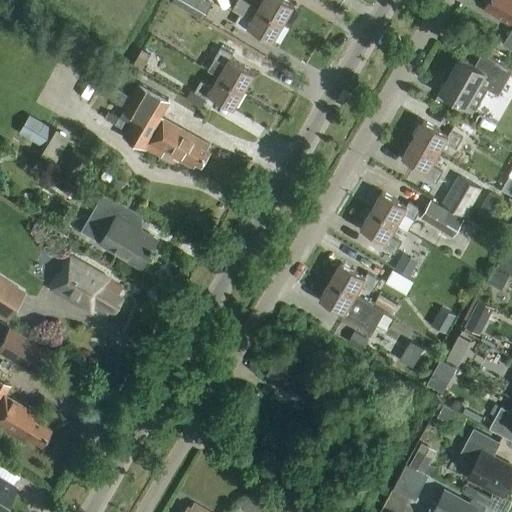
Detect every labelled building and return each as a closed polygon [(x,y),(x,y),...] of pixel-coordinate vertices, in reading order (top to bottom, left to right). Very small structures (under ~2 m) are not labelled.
[(167,0),(202,20),(212,3),(206,0),(167,0)] [(238,0),(233,10),(241,14),(251,21),(258,9),(242,0),(238,0)] [(284,24),(294,6),(284,0),(263,0),(258,9),(284,24)] [(511,0),(490,0),(484,11),(511,27),(503,41),(511,46),(511,0)] [(284,24),(258,9),(251,21),(241,14),(235,24),(246,31),(248,27),(273,42),(284,24)] [(244,91),(255,73),(232,60),(234,55),(222,48),(215,58),(212,56),(204,68),(220,77),(244,91)] [(143,51),(134,67),(142,71),(151,56),(143,51)] [(460,57),(440,91),(466,106),(475,111),(488,89),(498,95),(511,71),(482,54),(475,66),(460,57)] [(109,57),(107,66),(124,70),(126,61),(109,57)] [(280,73),(274,81),(289,92),(295,84),(280,73)] [(244,91),(220,77),(213,88),(203,82),(197,92),(206,98),(208,94),(234,109),(244,91)] [(209,144),(162,114),(171,100),(139,81),(131,96),(111,84),(105,95),(125,107),(119,117),(109,110),(104,117),(122,128),(128,119),(131,122),(123,135),(162,157),(166,150),(192,166),(194,162),(201,166),(211,150),(206,148),(209,144)] [(55,110),(68,95),(58,87),(46,102),(55,110)] [(423,121),(412,139),(438,154),(445,142),(456,149),(462,138),(451,132),(449,136),(423,121)] [(438,154),(412,139),(402,157),(427,172),(425,176),(436,183),(441,173),(430,166),(438,154)] [(78,181),(91,160),(72,149),(60,170),(78,181)] [(466,217),(482,189),(458,175),(442,203),(466,217)] [(69,181),(64,190),(75,197),(81,188),(69,181)] [(142,267),(158,240),(119,217),(125,205),(102,192),(80,230),(99,241),(99,242),(142,267)] [(407,207),(381,192),(371,210),(396,224),(403,212),(415,218),(420,209),(410,203),(407,207)] [(489,193),(484,203),(493,208),(499,199),(489,193)] [(420,217),(453,237),(463,219),(431,199),(420,217)] [(396,224),(371,210),(360,228),(386,243),(384,247),(395,254),(401,244),(389,236),(396,224)] [(511,273),(511,254),(507,251),(499,266),(511,273)] [(109,310),(114,313),(122,299),(118,296),(124,286),(111,279),(112,278),(70,254),(50,290),(84,310),(85,308),(88,310),(87,312),(91,314),(94,307),(107,314),(109,310)] [(404,254),(395,269),(409,276),(417,261),(404,254)] [(330,280),(354,295),(361,283),(373,290),(379,280),(368,273),(366,277),(340,262),(330,280)] [(501,290),(509,276),(494,268),(486,282),(501,290)] [(25,293),(0,275),(0,318),(6,322),(25,293)] [(330,280),(319,299),(343,313),(340,319),(370,336),(384,312),(354,295),(330,280)] [(412,296),(423,303),(430,292),(419,285),(412,296)] [(472,314),(466,325),(480,333),(486,322),(494,307),(480,300),(472,314)] [(441,307),(431,324),(446,332),(456,315),(441,307)] [(57,359),(41,349),(7,329),(0,339),(0,354),(28,371),(35,360),(49,370),(57,359)] [(408,346),(401,360),(413,367),(421,353),(423,349),(411,342),(408,346)] [(446,359),(458,366),(464,355),(451,348),(446,359)] [(279,362),(275,360),(266,374),(270,376),(267,381),(302,402),(318,375),(283,354),(279,362)] [(428,384),(442,392),(455,369),(440,361),(428,384)] [(420,379),(406,373),(397,394),(412,400),(420,379)] [(46,419),(6,396),(12,386),(0,379),(0,426),(23,440),(25,437),(39,445),(49,428),(43,425),(46,419)] [(461,430),(468,417),(444,404),(437,417),(461,430)] [(511,408),(510,412),(501,407),(489,428),(511,441),(511,440),(511,408)] [(503,496),(511,478),(511,466),(490,455),(498,441),(473,428),(461,450),(476,458),(467,476),(503,496)] [(409,465),(430,475),(434,466),(429,464),(432,458),(417,450),(409,465)] [(394,487),(414,497),(425,476),(406,466),(394,487)] [(0,510),(14,488),(0,479),(0,510)] [(435,511),(474,511),(478,506),(444,488),(432,510),(435,511)] [(211,511),(195,503),(191,510),(188,507),(184,511),(211,511)]
